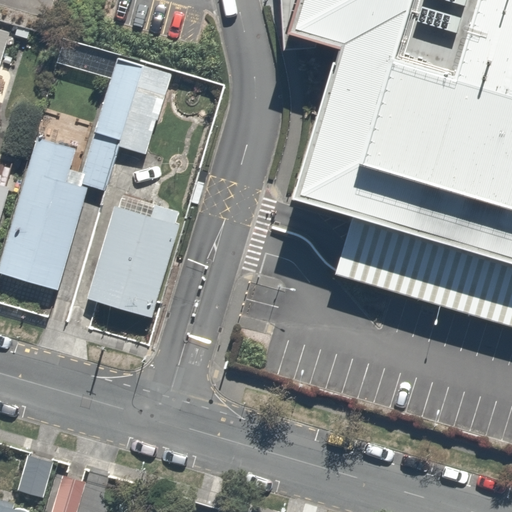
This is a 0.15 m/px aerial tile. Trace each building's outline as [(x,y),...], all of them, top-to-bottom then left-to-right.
[(511,0),(298,0),(298,1),(288,34),(342,50),(295,200),(352,217),(511,264),(511,0)] [(0,29),(0,66),(10,32),(0,29)] [(143,67),(119,59),(83,174),(80,183),(90,186),(104,190),(119,146),(143,67)] [(170,75),(143,67),(119,146),(146,154),(170,75)] [(0,220),(10,188),(0,185),(0,130),(1,128),(0,127),(0,220)] [(36,137),(0,260),(0,273),(59,291),(90,186),(80,183),(83,174),(70,170),(76,148),(36,137)] [(179,212),(123,196),(120,208),(115,207),(88,299),(153,318),(181,224),(176,223),(179,212)] [(511,264),(352,217),(343,249),(336,272),(511,325),(511,264)] [(43,511),(0,497),(0,511),(43,511)]
